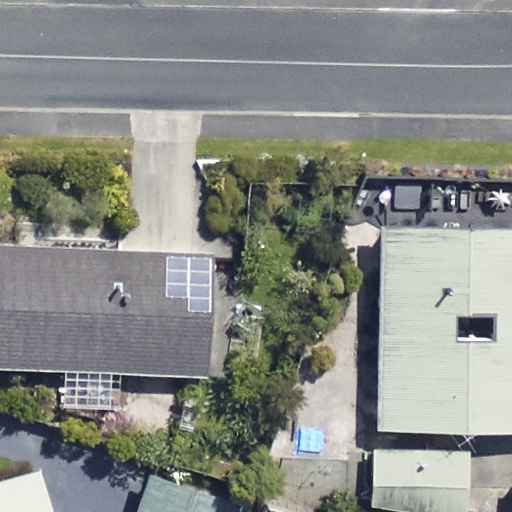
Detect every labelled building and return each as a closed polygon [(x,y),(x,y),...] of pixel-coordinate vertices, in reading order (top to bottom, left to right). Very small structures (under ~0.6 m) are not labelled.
[(511,226),(372,226),(371,428),(511,428),(511,226)] [(206,247),(0,236),(0,361),(199,371),(206,247)] [(460,511),(463,447),(368,444),(366,511),(383,511),(460,511)] [(0,471),(0,511),(47,511),(34,462),(0,471)] [(234,511),(239,496),(145,468),(131,511),(234,511)]
